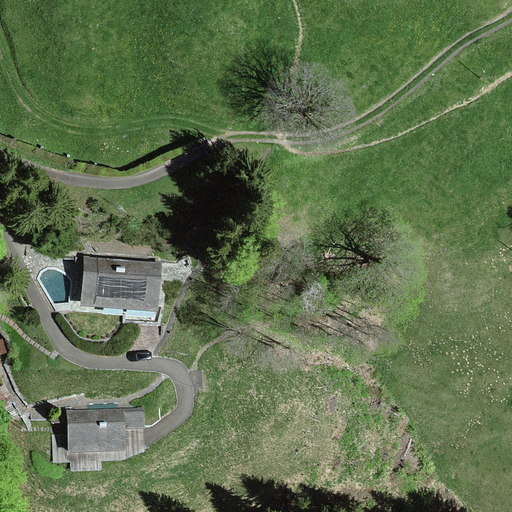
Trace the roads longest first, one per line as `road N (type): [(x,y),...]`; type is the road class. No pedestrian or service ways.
road 1 (track): [(511,15),(465,41),(359,128),(236,137),(128,186),(0,163)]
road 2 (track): [(0,224),(64,351),(94,364),(179,375),(183,415),(151,440)]
road 3 (track): [(236,137),(167,123),(100,131),(56,123),(28,103),(0,41)]
